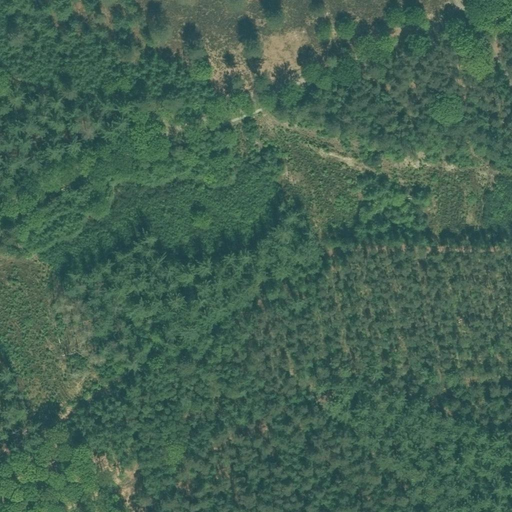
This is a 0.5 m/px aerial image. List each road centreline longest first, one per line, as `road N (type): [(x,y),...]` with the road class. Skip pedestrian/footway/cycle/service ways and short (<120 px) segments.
road 1 (track): [(511,440),(409,394),(321,380),(316,395),(422,511)]
road 2 (track): [(179,127),(449,22)]
road 3 (track): [(0,75),(32,84),(51,104),(99,95),(179,127)]
road 4 (track): [(179,127),(0,206)]
